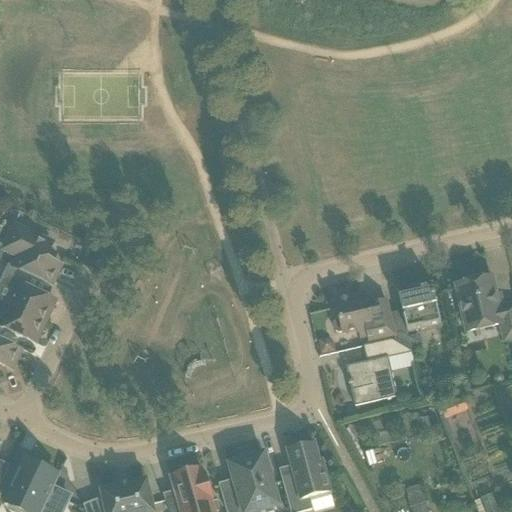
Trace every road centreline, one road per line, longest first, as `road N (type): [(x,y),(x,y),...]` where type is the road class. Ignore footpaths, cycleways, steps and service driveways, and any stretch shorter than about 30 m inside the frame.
road 1 (residential): [(511,236),(284,294),(312,405),(129,450),(56,437),(23,420)]
road 2 (residential): [(23,420),(94,273)]
